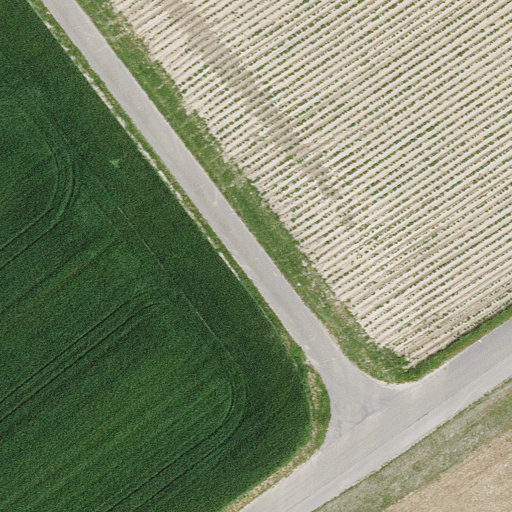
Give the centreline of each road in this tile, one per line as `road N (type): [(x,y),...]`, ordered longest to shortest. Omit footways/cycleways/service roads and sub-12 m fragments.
road 1 (track): [(373,439),(43,0)]
road 2 (unclassified): [(511,343),(275,511)]
